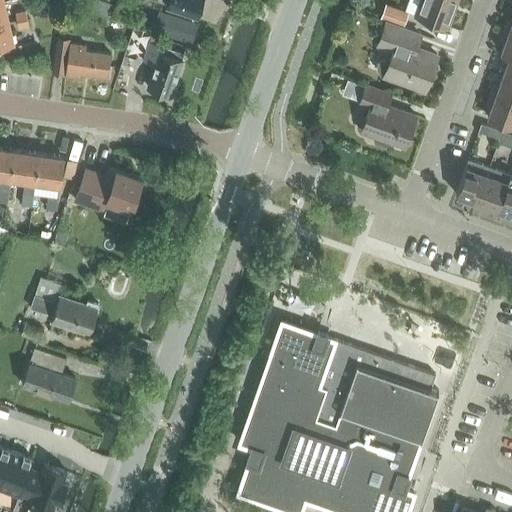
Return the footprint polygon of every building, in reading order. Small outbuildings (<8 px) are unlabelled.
[(90,0),(87,8),(109,16),(114,2),(108,0),(90,0)] [(169,0),(167,7),(197,17),(202,0),(169,0)] [(421,0),(416,16),(449,28),(458,0),(421,0)] [(0,25),(9,23),(4,2),(0,2),(0,25)] [(404,26),(408,15),(385,6),(381,18),(404,26)] [(16,13),(18,21),(28,19),(26,11),(16,13)] [(174,16),(170,28),(178,31),(182,19),(174,16)] [(18,21),(20,29),(30,27),(28,19),(18,21)] [(394,49),(384,75),(426,90),(439,56),(418,48),(422,35),(387,22),(378,44),(394,49)] [(0,25),(0,48),(14,45),(9,23),(0,25)] [(506,42),(502,53),(506,54),(506,53),(511,55),(511,31),(505,29),(501,40),(506,42)] [(148,87),(171,95),(185,53),(159,44),(161,38),(152,36),(144,61),(156,65),(148,87)] [(71,42),(71,39),(59,37),(54,74),(81,77),(82,73),(108,77),(111,52),(87,49),(87,45),(71,42)] [(504,75),(511,78),(511,55),(506,53),(506,54),(503,63),(507,65),(504,75)] [(492,94),(511,101),(511,78),(504,75),(500,86),(495,85),(492,94)] [(348,78),(345,86),(363,92),(360,100),(359,104),(370,108),(362,132),(375,137),(376,142),(386,146),(391,142),(406,147),(417,115),(389,105),(393,94),(366,84),(357,81),(348,78)] [(493,106),(489,117),(511,125),(511,101),(492,94),(488,104),(493,106)] [(487,134),(501,139),(503,131),(490,126),(487,134)] [(501,139),(510,142),(511,137),(511,133),(503,131),(501,139)] [(0,202),(14,204),(16,187),(14,186),(14,180),(11,179),(15,150),(0,147),(0,177),(1,178),(0,182),(0,202)] [(22,205),(21,211),(31,212),(32,207),(33,207),(35,194),(34,194),(35,183),(39,153),(15,150),(11,179),(14,180),(25,181),(23,193),(21,205),(22,205)] [(35,183),(60,186),(64,157),(39,153),(35,183)] [(457,195),(478,202),(490,167),(469,160),(457,195)] [(76,201),(105,211),(108,201),(131,209),(142,179),(110,167),(107,176),(87,169),(76,201)] [(490,167),(478,202),(498,209),(511,175),(490,167)] [(498,209),(511,214),(511,175),(498,209)] [(46,209),(57,210),(59,197),(48,196),(46,209)] [(0,228),(0,237),(7,240),(9,232),(0,228)] [(51,321),(89,334),(100,305),(89,301),(87,304),(60,295),(64,285),(41,277),(35,294),(31,308),(53,315),(51,321)] [(248,463),(238,491),(239,492),(240,490),(299,511),(298,511),(300,511),(306,496),(342,509),(341,511),(407,511),(414,492),(405,489),(410,475),(408,475),(420,440),(421,440),(439,390),(437,390),(437,391),(430,389),(436,374),(389,357),(328,336),(328,335),(318,331),(317,333),(282,320),(272,350),(271,352),(273,353),(242,442),(240,441),(240,443),(252,447),(246,462),(248,463)] [(21,336),(41,343),(45,330),(25,323),(21,336)] [(30,361),(29,361),(22,384),(69,401),(77,378),(62,373),(67,358),(35,347),(30,361)] [(263,349),(261,355),(271,359),(273,353),(263,349)] [(0,483),(12,450),(0,446),(0,483)] [(34,458),(12,450),(0,483),(0,488),(21,496),(22,493),(31,466),(34,458)] [(44,470),(31,466),(22,493),(34,497),(31,505),(51,511),(54,511),(58,500),(61,501),(69,480),(65,479),(69,470),(46,462),(44,470)]
